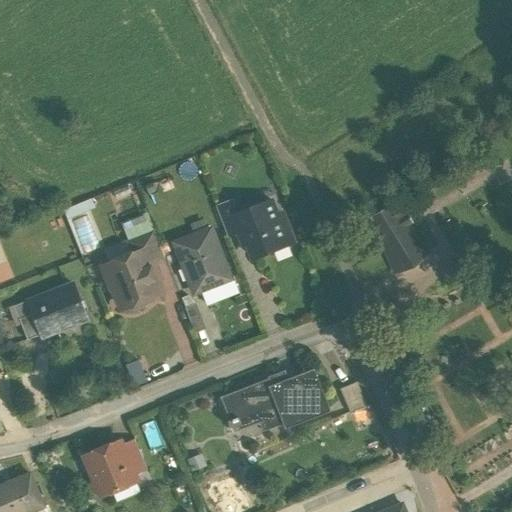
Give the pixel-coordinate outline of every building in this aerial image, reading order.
[(232,199),(216,206),(227,236),(242,230),(236,215),(238,214),(232,199)] [(238,214),(236,215),(242,230),(253,257),(274,249),(272,246),(287,240),(272,201),(238,214)] [(401,204),(390,211),(388,208),(373,217),(375,221),(364,227),(375,246),(381,243),(399,272),(425,255),(407,226),(413,223),(401,204)] [(122,220),(130,238),(155,227),(147,210),(122,220)] [(211,229),(175,243),(194,293),(228,280),(218,255),(221,254),(211,229)] [(154,230),(126,241),(132,256),(137,267),(150,262),(165,257),(154,230)] [(132,256),(102,267),(110,286),(114,284),(123,308),(126,307),(127,308),(132,311),(141,307),(144,302),(143,300),(162,292),(150,262),(137,267),(132,256)] [(73,283),(28,300),(41,334),(42,337),(87,320),(73,283)] [(196,304),(186,308),(188,314),(198,310),(196,304)] [(198,310),(188,314),(195,331),(205,328),(198,310)] [(33,313),(19,319),(27,340),(41,334),(33,313)] [(313,372),(274,387),(271,380),(223,399),(231,420),(228,421),(230,427),(240,423),(239,421),(261,413),(267,429),(285,422),(287,427),(328,411),(313,372)] [(358,382),(341,389),(351,412),(368,405),(358,382)] [(368,405),(351,412),(357,429),(375,421),(368,405)] [(134,440),(121,445),(134,475),(147,469),(134,440)] [(118,443),(112,445),(112,446),(105,449),(104,448),(85,456),(94,479),(92,485),(94,491),(101,494),(101,495),(136,481),(134,475),(121,445),(120,441),(117,442),(118,443)] [(30,473),(0,486),(0,511),(30,511),(44,506),(30,473)]
